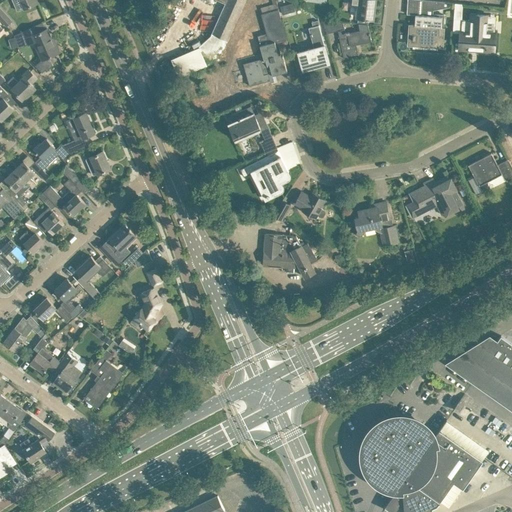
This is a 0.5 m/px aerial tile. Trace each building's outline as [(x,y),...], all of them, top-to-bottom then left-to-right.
[(219,0),(227,3),(213,33),(212,33),(211,36),(201,44),(210,60),(219,62),(246,0),(219,0)] [(281,16),(279,9),(277,2),(279,2),(278,0),(271,0),(273,4),(261,7),(262,13),(261,13),(267,33),(262,34),(263,36),(259,37),(261,45),(260,45),(263,58),(243,63),(247,75),(250,85),(270,79),(268,73),(272,72),(273,75),(287,71),(285,61),(283,55),(281,55),(279,45),(288,42),(286,37),(281,16)] [(349,0),(349,2),(359,3),(357,17),(358,17),(357,23),(359,23),(368,24),(369,19),(369,18),(373,19),(375,0),(349,0)] [(450,7),(450,2),(433,0),(422,0),(421,15),(416,14),(415,25),(416,25),(415,31),(414,31),(413,31),(412,42),(434,44),(435,26),(444,27),(445,14),(433,13),(433,10),(450,7)] [(461,33),(461,31),(462,20),(463,3),(455,2),(453,32),(461,33)] [(293,3),(281,6),(283,14),(295,10),(293,3)] [(12,21),(4,12),(0,7),(0,18),(7,26),(12,21)] [(461,33),(460,48),(460,47),(476,48),(476,49),(495,51),(495,31),(487,30),(488,13),(476,13),(476,21),(462,20),(461,31),(461,33)] [(327,33),(345,28),(343,21),(329,20),(325,22),(327,33)] [(346,37),(340,39),(342,49),(344,58),(359,55),(356,43),(371,40),(369,28),(368,24),(359,23),(360,30),(349,32),(349,31),(345,32),(346,37)] [(329,62),(327,52),(319,24),(309,27),(314,47),(299,52),(301,61),(304,70),(320,66),(320,64),(329,62)] [(54,44),(48,30),(47,28),(36,33),(33,27),(22,32),(14,35),(15,37),(18,46),(19,48),(34,42),(42,59),(35,65),(42,72),(46,68),(47,70),(53,65),(48,59),(47,57),(60,51),(56,43),(54,44)] [(11,48),(18,46),(15,37),(9,39),(11,48)] [(199,46),(172,58),(180,77),(207,64),(199,46)] [(37,77),(30,70),(29,69),(23,75),(25,77),(19,82),(14,76),(8,82),(14,88),(14,89),(23,99),(36,87),(31,83),(37,77)] [(7,92),(0,84),(0,100),(1,101),(0,101),(0,117),(2,119),(14,108),(2,96),(7,92)] [(265,153),(268,151),(277,147),(262,111),(255,114),(251,105),(227,116),(237,138),(237,139),(236,139),(237,141),(253,134),(252,132),(260,128),(265,138),(260,140),(265,153)] [(75,117),(66,120),(69,126),(77,123),(84,137),(85,136),(95,132),(86,112),(74,116),(75,117)] [(55,147),(54,145),(47,138),(41,144),(40,143),(34,148),(36,151),(36,152),(37,153),(38,152),(42,155),(36,161),(43,169),(59,154),(64,159),(69,153),(62,145),(61,145),(56,149),(55,147)] [(75,140),(62,145),(69,153),(80,149),(76,140),(76,139),(75,140)] [(87,158),(90,165),(94,175),(98,173),(110,168),(103,151),(91,156),(87,158)] [(511,176),(511,166),(508,159),(498,164),(491,152),(468,164),(474,176),(469,179),(477,195),(505,180),(511,176)] [(275,154),(246,166),(249,174),(261,169),(264,177),(267,176),(274,194),(274,195),(284,191),(285,191),(286,190),(286,189),(286,188),(286,187),(285,185),(285,184),(286,184),(286,183),(287,183),(292,181),(293,180),(294,179),(294,178),(294,177),(294,176),(290,165),(279,169),(274,155),(275,155),(275,154)] [(36,161),(30,167),(24,160),(23,161),(24,161),(15,170),(30,186),(31,186),(32,188),(37,184),(30,177),(35,173),(37,171),(51,185),(55,181),(43,169),(36,161)] [(89,188),(82,181),(67,165),(65,172),(69,177),(82,190),(84,193),(89,188)] [(21,195),(30,186),(15,170),(6,178),(6,177),(5,178),(11,184),(5,190),(9,194),(24,210),(30,204),(21,195)] [(414,201),(405,205),(409,212),(417,208),(421,214),(426,211),(438,205),(443,216),(464,205),(463,203),(459,194),(457,195),(447,175),(435,181),(433,177),(423,183),(427,189),(423,191),(421,187),(410,193),(414,201)] [(77,194),(82,190),(69,177),(63,182),(71,190),(62,198),(51,185),(44,192),(56,205),(60,210),(66,205),(71,210),(70,211),(74,215),(80,209),(79,208),(85,202),(77,194)] [(321,208),(322,208),(326,199),(312,191),(309,197),(307,195),(308,194),(301,191),(298,197),(295,195),(291,202),(294,204),(295,203),(303,208),(302,210),(316,218),(318,215),(321,217),(323,216),(326,212),(325,210),(321,208)] [(24,210),(9,194),(5,198),(0,192),(0,208),(7,202),(18,215),(24,210)] [(52,209),(56,205),(44,192),(40,196),(49,206),(34,221),(41,228),(45,224),(53,232),(64,222),(52,209)] [(282,220),(291,205),(282,200),(273,215),(282,220)] [(392,225),(389,211),(386,201),(377,203),(377,206),(358,210),(360,215),(355,217),(358,229),(356,234),(357,235),(359,235),(361,235),(362,235),(364,233),(365,231),(365,229),(380,226),(384,245),(398,242),(395,225),(392,225)] [(33,231),(38,226),(30,217),(25,223),(33,231)] [(137,237),(135,235),(136,235),(132,230),(132,229),(130,227),(129,228),(125,223),(100,247),(117,264),(121,260),(127,254),(127,247),(125,245),(130,240),(132,242),(137,237)] [(37,233),(32,237),(26,231),(20,237),(25,244),(31,249),(30,251),(33,253),(39,248),(38,246),(44,241),(37,233)] [(296,235),(276,234),(266,233),(263,264),(288,266),(287,271),(293,271),(293,266),(300,267),(305,277),(315,271),(311,263),(318,259),(308,242),(302,245),(296,235)] [(0,280),(1,281),(10,273),(7,269),(13,263),(6,256),(11,250),(16,245),(11,239),(1,249),(0,249),(0,280)] [(138,258),(135,261),(137,266),(152,260),(147,249),(138,258)] [(138,258),(137,257),(132,252),(123,260),(129,267),(135,261),(138,258)] [(334,258),(343,266),(344,257),(340,254),(335,255),(335,257),(334,258)] [(103,275),(112,267),(103,258),(98,263),(91,255),(76,269),(86,279),(87,281),(98,270),(103,275)] [(147,274),(151,285),(161,280),(156,270),(147,274)] [(11,278),(5,284),(9,289),(15,283),(11,278)] [(67,278),(56,289),(61,294),(65,299),(61,303),(62,304),(71,314),(73,316),(74,318),(79,314),(84,309),(79,303),(75,306),(70,300),(75,296),(71,292),(76,288),(67,278)] [(87,283),(84,286),(95,298),(101,293),(90,281),(89,282),(87,283)] [(140,322),(141,322),(148,328),(156,319),(153,317),(161,303),(155,287),(145,291),(142,292),(146,302),(143,309),(142,308),(136,315),(141,319),(140,322)] [(56,307),(54,304),(47,297),(40,304),(39,303),(33,308),(36,311),(35,311),(36,312),(38,311),(44,318),(56,307)] [(62,304),(57,309),(67,321),(73,316),(71,314),(62,304)] [(84,309),(79,314),(82,317),(88,310),(85,307),(84,309)] [(46,332),(38,322),(31,315),(27,319),(24,316),(15,327),(4,341),(16,350),(26,336),(21,332),(29,323),(37,332),(43,336),(43,335),(44,335),(46,332)] [(511,342),(501,335),(498,340),(497,340),(453,368),(507,406),(510,401),(511,402),(511,342)] [(41,351),(48,341),(42,337),(35,346),(41,351)] [(122,339),(119,344),(131,353),(135,348),(122,339)] [(123,372),(115,366),(107,359),(112,353),(106,348),(100,357),(90,369),(100,377),(83,400),(87,394),(98,403),(114,381),(115,382),(123,372)] [(59,375),(55,380),(68,389),(74,381),(77,378),(82,371),(74,365),(74,364),(78,360),(68,351),(61,361),(66,365),(60,373),(60,372),(58,374),(59,375)] [(54,355),(49,361),(38,352),(31,361),(38,366),(37,368),(43,373),(46,369),(46,370),(47,369),(45,368),(47,365),(53,370),(60,361),(54,355)] [(0,414),(10,401),(0,394),(1,394),(0,393),(0,414)] [(16,428),(15,426),(21,418),(16,415),(20,408),(19,408),(10,401),(0,414),(0,420),(2,421),(9,427),(4,435),(0,439),(0,441),(3,444),(5,444),(9,438),(16,428)] [(459,402),(455,408),(460,411),(464,405),(459,402)] [(447,418),(434,437),(433,435),(432,433),(430,431),(429,429),(427,427),(424,424),(421,422),(419,420),(416,419),(413,418),(411,417),(409,417),(406,416),(403,416),(402,416),(399,416),(396,416),(393,416),(390,417),(387,418),(385,419),(383,420),(380,421),(378,423),(377,424),(375,426),(373,428),(371,430),(370,431),(369,432),(368,434),(367,436),(366,437),(366,439),(365,441),(364,443),(364,445),(363,447),(363,448),(363,451),(363,452),(363,454),(363,457),(363,459),(364,461),(364,462),(364,464),(365,466),(366,468),(367,470),(368,471),(369,473),(369,474),(370,475),(372,478),(374,480),(376,481),(378,483),(381,485),(384,486),(387,488),(389,489),(391,489),(393,490),(396,490),(383,508),(384,509),(385,507),(392,511),(423,511),(437,506),(454,482),(463,488),(483,460),(440,429),(447,419),(447,418)] [(28,438),(19,443),(23,449),(22,449),(26,454),(24,455),(25,456),(26,455),(30,460),(45,450),(40,443),(46,438),(48,439),(53,432),(32,417),(25,425),(36,433),(40,438),(37,440),(31,443),(28,438)] [(12,455),(5,444),(3,444),(0,446),(0,449),(6,459),(12,455)] [(224,511),(226,511),(218,495),(182,511),(224,511)] [(136,511),(163,511),(177,508),(174,500),(137,511),(136,511)]
